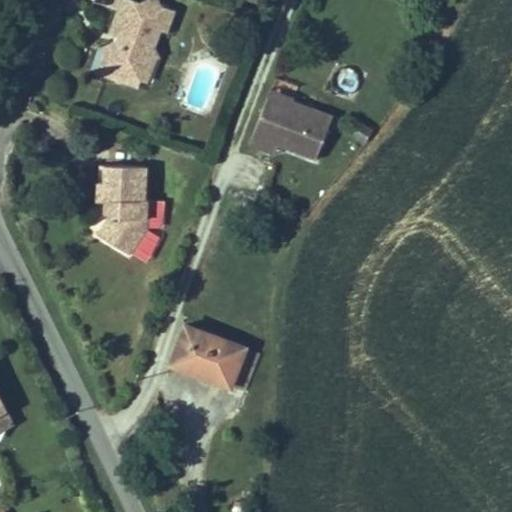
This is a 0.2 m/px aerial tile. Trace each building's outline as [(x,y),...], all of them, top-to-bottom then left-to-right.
[(109,60),(105,74),(137,85),(139,79),(145,63),(159,59),(156,49),(161,30),(168,32),(174,12),(160,7),(157,0),(145,0),(140,3),(132,0),(122,0),(110,31),(118,34),(124,36),(121,43),(116,41),(111,43),(104,47),(109,60)] [(124,36),(118,34),(116,41),(121,43),(124,36)] [(104,47),(95,71),(105,74),(109,60),(104,47)] [(145,63),(139,79),(151,83),(159,59),(145,63)] [(295,97),(271,88),(268,97),(291,106),(294,100),(295,97)] [(268,97),(249,144),(265,150),(269,141),(279,144),(316,159),(333,115),(294,100),(291,106),(268,97)] [(269,141),(265,150),(275,154),(279,144),(269,141)] [(111,216),(98,234),(129,253),(146,228),(146,200),(144,200),(145,166),(105,165),(105,181),(99,181),(98,200),(111,200),(111,216)] [(245,347),(185,324),(171,359),(198,370),(197,373),(230,385),(244,349),(245,347)] [(245,392),(260,355),(244,349),(230,385),(245,392)] [(198,370),(171,359),(170,362),(197,373),(198,370)] [(0,431),(12,426),(6,411),(0,414),(0,431)]
